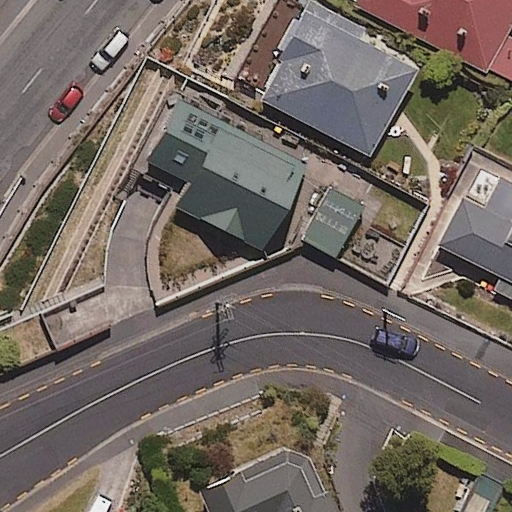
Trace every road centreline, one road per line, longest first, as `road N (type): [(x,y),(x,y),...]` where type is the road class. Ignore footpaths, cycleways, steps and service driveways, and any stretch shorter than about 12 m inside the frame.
road 1 (residential): [(0,454),(190,354),(282,328),(359,343),(511,421)]
road 2 (tertiary): [(97,0),(0,121)]
